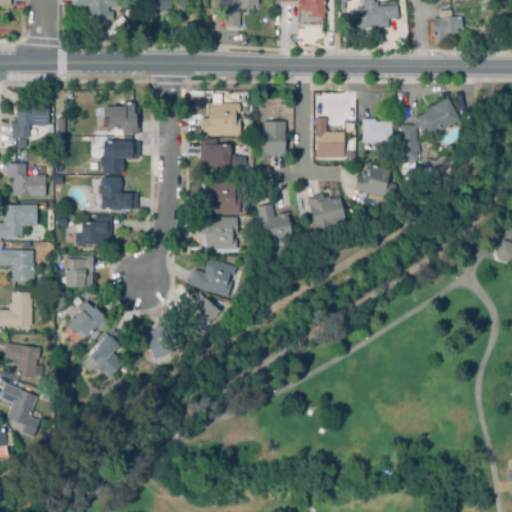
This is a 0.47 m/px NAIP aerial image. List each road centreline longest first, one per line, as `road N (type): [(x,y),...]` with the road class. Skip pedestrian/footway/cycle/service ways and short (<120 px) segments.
road 1 (tertiary): [(511,67),(0,63)]
road 2 (residential): [(167,62),(168,196),(143,284)]
